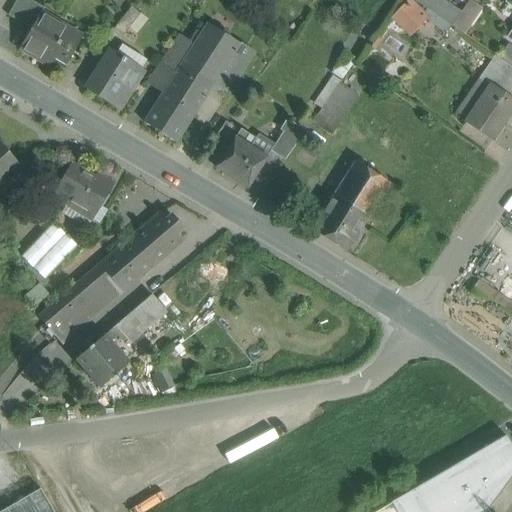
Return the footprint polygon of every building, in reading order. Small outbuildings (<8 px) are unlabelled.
[(44,9),(29,0),(17,0),(8,16),(31,29),(39,15),(40,16),(42,13),(41,13),(44,9)] [(409,0),(403,0),(387,16),(406,36),(426,17),(409,0)] [(443,0),(411,0),(451,26),(461,12),(443,0)] [(131,7),(114,29),(123,36),(141,14),(131,7)] [(40,16),(39,15),(31,29),(19,49),(51,67),(58,54),(69,60),(82,37),(67,28),(66,31),(40,16)] [(176,74),(166,89),(198,110),(205,100),(240,46),(207,25),(176,74)] [(260,59),(240,46),(205,100),(226,113),(260,59)] [(511,48),(508,46),(499,59),(511,67),(511,48)] [(142,72),(111,53),(89,89),(120,108),(142,72)] [(511,92),(511,67),(499,59),(483,83),(489,87),(490,87),(508,99),(511,92)] [(176,74),(161,64),(148,85),(163,94),(166,89),(176,74)] [(340,83),(312,122),(331,136),(358,96),(340,83)] [(508,99),(490,87),(489,87),(465,123),(492,141),(511,112),(511,101),(508,99)] [(198,110),(166,89),(163,94),(144,123),(177,144),(198,110)] [(305,132),(290,121),(270,152),(284,161),(305,132)] [(225,123),(212,143),(222,149),(235,129),(225,123)] [(266,159),(234,138),(215,168),(247,188),(266,159)] [(0,183),(17,168),(0,148),(0,183)] [(389,184),(355,162),(331,199),(366,221),(389,184)] [(95,181),(71,166),(54,194),(79,209),(76,213),(91,221),(112,185),(97,177),(95,181)] [(366,221),(331,199),(311,230),(346,252),(366,221)] [(160,214),(39,318),(63,346),(184,242),(160,214)] [(21,257),(44,279),(76,245),(53,223),(21,257)] [(153,297),(165,311),(180,298),(168,284),(153,297)] [(151,295),(105,335),(111,341),(118,335),(123,342),(127,339),(130,342),(165,311),(153,297),(151,295)] [(111,341),(105,335),(75,360),(100,388),(129,363),(111,341)] [(511,446),(506,436),(414,489),(427,511),(482,511),(487,509),(511,476),(511,446)] [(53,511),(40,489),(0,511),(53,511)] [(427,511),(414,489),(391,503),(396,511),(427,511)] [(396,511),(391,503),(375,511),(396,511)]
